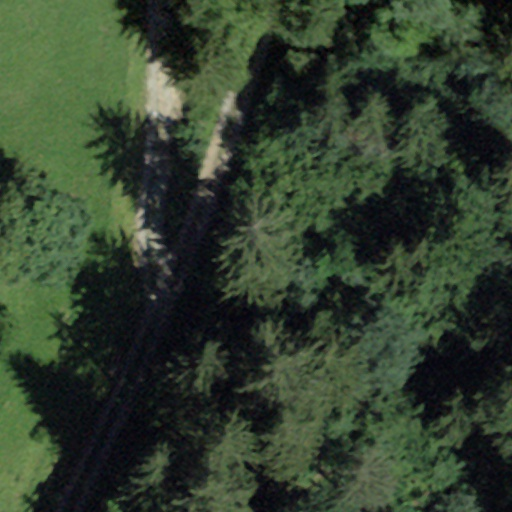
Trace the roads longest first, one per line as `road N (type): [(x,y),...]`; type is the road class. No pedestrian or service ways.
road 1 (track): [(70,511),(153,351),(272,0)]
road 2 (track): [(159,0),(151,271),(162,324)]
